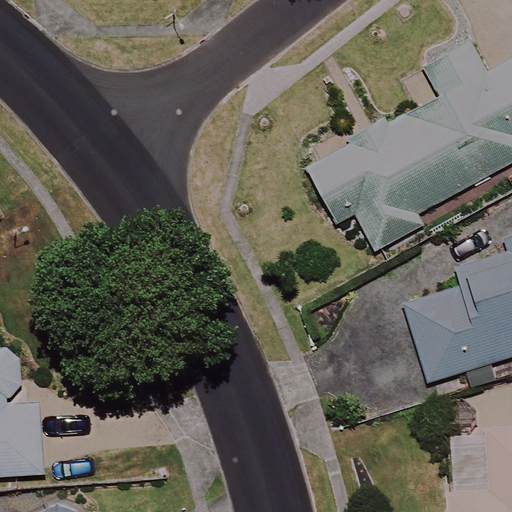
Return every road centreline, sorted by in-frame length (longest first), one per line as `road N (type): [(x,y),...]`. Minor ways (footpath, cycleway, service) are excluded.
road 1 (residential): [(271,511),(244,411),(199,305),(113,143)]
road 2 (residential): [(113,143),(300,0)]
road 3 (residential): [(113,143),(0,46)]
